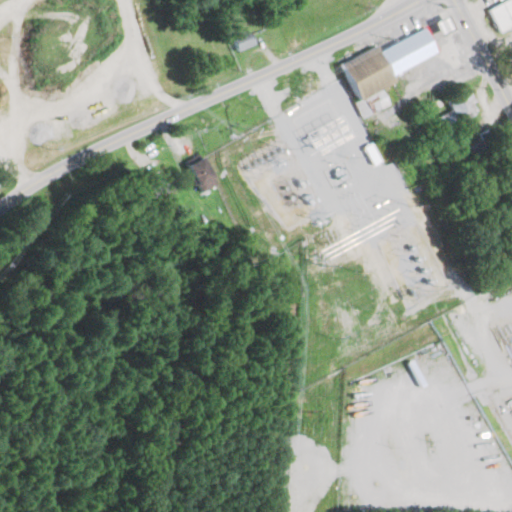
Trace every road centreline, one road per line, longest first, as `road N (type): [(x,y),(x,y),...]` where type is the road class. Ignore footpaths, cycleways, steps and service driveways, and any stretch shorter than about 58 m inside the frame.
road 1 (residential): [(0,209),(413,0)]
road 2 (residential): [(511,113),(452,0)]
